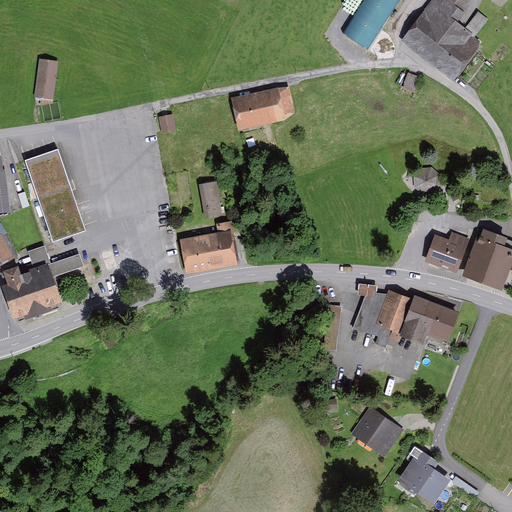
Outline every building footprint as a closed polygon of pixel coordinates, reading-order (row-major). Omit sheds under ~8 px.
[(363,0),(344,32),(370,48),(399,0),(363,0)] [(478,1),(477,0),(435,0),(404,40),(453,78),(472,54),(464,47),(474,34),(460,24),(478,1)] [(60,63),(41,60),(35,97),(54,99),(60,63)] [(410,70),(404,85),(414,89),(421,74),(410,70)] [(280,90),(233,100),(239,126),(285,117),(280,90)] [(173,117),(159,119),(162,135),(176,133),(173,117)] [(0,210),(10,210),(2,140),(0,140),(0,210)] [(58,153),(26,164),(55,244),(87,233),(58,153)] [(442,186),(441,178),(432,171),(421,172),(414,179),(415,190),(424,198),(435,195),(442,186)] [(217,184),(201,187),(206,219),(223,216),(217,184)] [(218,235),(182,243),(188,274),(241,263),(233,223),(216,227),(218,235)] [(429,260),(459,270),(469,240),(452,234),(450,242),(437,238),(429,260)] [(511,262),(511,244),(483,234),(468,275),(502,288),(511,262)] [(0,237),(0,268),(13,261),(0,237)] [(9,286),(4,288),(16,322),(65,305),(56,280),(84,271),(79,258),(51,268),(44,248),(31,253),(37,269),(22,275),(19,267),(4,272),(9,286)] [(400,335),(413,297),(393,290),(377,292),(378,288),(359,285),(358,296),(366,297),(354,328),(379,337),(377,342),(394,348),(400,335)] [(458,313),(413,297),(400,335),(422,343),(426,332),(449,340),(458,313)] [(329,304),(323,349),(337,351),(342,306),(329,304)] [(335,400),(323,401),(324,412),(336,411),(335,400)] [(402,431),(372,409),(354,433),(384,455),(402,431)] [(454,481),(418,457),(402,481),(438,505),(454,481)] [(458,472),(454,477),(476,494),(480,489),(458,472)]
